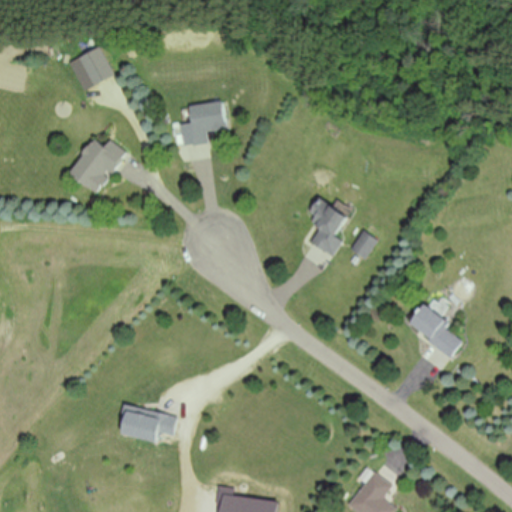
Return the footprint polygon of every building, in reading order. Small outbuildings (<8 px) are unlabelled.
[(118,78),(109,49),(85,57),(95,86),(118,78)] [(187,147),(212,144),(211,133),(231,131),(229,103),(195,106),(197,124),(185,125),(187,147)] [(102,193),(126,159),(106,145),(99,155),(98,155),(81,179),(102,193)] [(439,311),(444,306),(436,300),(416,325),(456,356),(467,343),(450,329),(455,323),(439,311)] [(131,437),(166,440),(166,433),(180,434),(181,414),(133,411),(131,437)] [(397,484),(377,471),(354,506),(363,511),(399,511),(403,508),(388,499),(397,484)]
